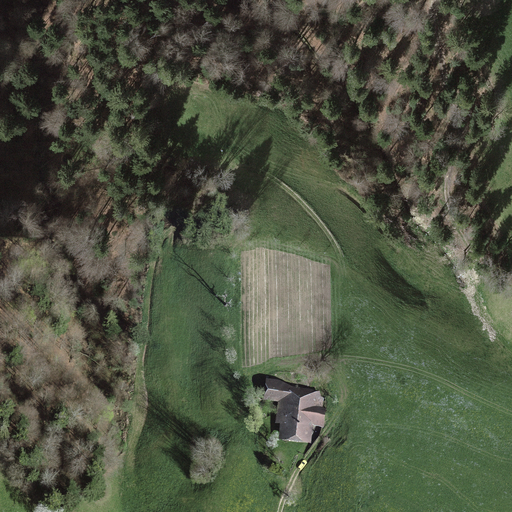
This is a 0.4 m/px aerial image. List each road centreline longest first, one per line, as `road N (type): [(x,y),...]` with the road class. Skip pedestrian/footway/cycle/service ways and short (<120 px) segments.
road 1 (track): [(511,347),(481,308),(447,199),(459,132),(431,22),(433,0)]
road 2 (track): [(0,301),(112,463)]
road 3 (track): [(336,355),(428,374),(511,412)]
